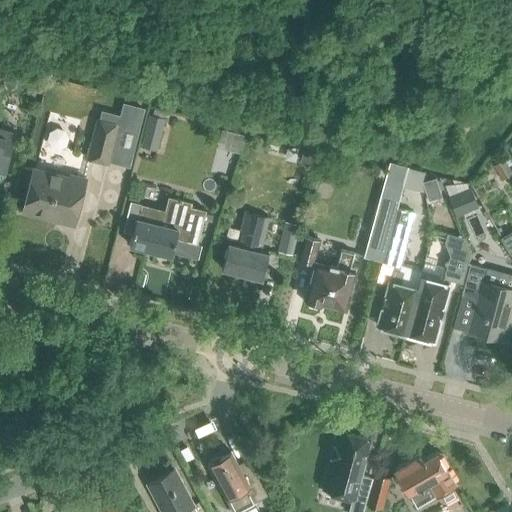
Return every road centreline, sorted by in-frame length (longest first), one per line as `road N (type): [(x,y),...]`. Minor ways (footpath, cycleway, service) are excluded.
road 1 (track): [(0,46),(427,152),(465,138),(511,87)]
road 2 (residential): [(0,496),(262,398),(270,373)]
road 3 (unclassified): [(270,373),(0,304)]
road 4 (unclassified): [(483,421),(270,373)]
